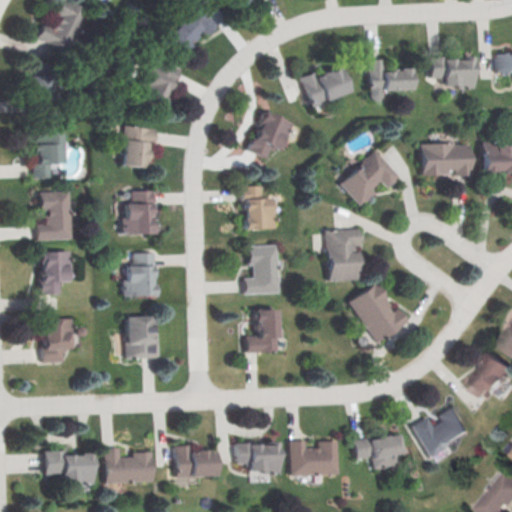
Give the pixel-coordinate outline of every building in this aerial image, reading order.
[(33,37),(41,22),(49,26),(54,16),(50,14),(57,0),(65,0),(86,10),(65,53),(33,37)] [(163,36),(191,4),(212,22),(201,34),(197,30),(180,50),(163,36)] [(492,71),(491,53),(511,52),(511,83),(511,71),(492,71)] [(424,59),(467,57),(468,87),(453,87),(453,83),(438,84),(438,77),(425,77),(424,59)] [(140,98),(144,91),(133,85),(144,66),(150,70),(157,58),(177,69),(155,107),(140,98)] [(364,96),(363,58),(381,58),(381,70),(405,69),(406,88),(377,88),(377,95),(364,96)] [(307,106),(295,77),(309,71),(311,76),(334,66),(344,89),(307,106)] [(27,97),(26,73),(37,73),(37,81),(42,81),(42,97),(27,97)] [(241,149),(259,110),(287,122),(281,137),(277,135),(270,149),(265,146),(260,157),(241,149)] [(115,163),(120,124),(149,127),(147,142),(142,142),(139,166),(115,163)] [(30,132),(55,131),(56,161),(31,162),(31,151),(28,151),(28,143),(31,142),(30,132)] [(475,140),(511,138),(511,171),(477,173),(475,140)] [(415,143),(449,141),(449,144),(464,143),(465,168),(462,168),(462,173),(448,174),(448,169),(442,169),(443,173),(417,174),(415,143)] [(335,182),(371,150),(395,176),(383,187),(375,179),(365,188),(369,192),(355,204),(335,182)] [(238,227),(237,216),(239,216),(239,184),(256,184),(257,197),(264,197),(265,210),(268,209),(269,226),(238,227)] [(31,238),(30,223),(40,222),(39,210),(34,210),(33,191),(63,189),(65,237),(31,238)] [(117,232),(117,202),(125,202),(125,190),(146,190),(146,206),(143,206),(143,219),(148,219),(147,232),(117,232)] [(323,279),(320,229),(352,227),(353,244),(349,245),(349,250),(353,250),(355,277),(323,279)] [(240,292),(239,277),(249,277),(248,263),(244,263),(244,244),(272,243),(274,291),(240,292)] [(33,251),(63,250),(64,265),(59,266),(59,279),(54,279),(54,292),(34,293),(33,251)] [(117,294),(117,265),(129,265),(129,252),(149,252),(149,265),(146,265),(146,283),(151,283),(151,294),(117,294)] [(370,340),(343,299),(368,283),(387,311),(392,307),(401,320),(370,340)] [(242,351),(242,335),(253,335),(253,320),(250,320),(250,309),(272,308),(272,351),(242,351)] [(121,357),(119,316),(146,316),(147,339),(152,339),(153,356),(121,357)] [(34,318),(66,317),(66,334),(62,334),(62,347),(55,348),(55,360),(35,360),(34,336),(38,336),(37,329),(35,329),(34,318)] [(511,351),(501,344),(511,328),(511,321),(511,319),(511,351)] [(467,384),(475,373),(476,374),(493,351),(511,364),(511,375),(509,380),(505,377),(496,391),(491,387),(484,397),(467,384)] [(407,425),(422,416),(427,425),(437,419),(434,414),(452,404),(468,431),(425,456),(407,425)] [(351,457),(348,439),(362,437),(362,438),(394,433),(399,462),(368,468),(366,454),(351,457)] [(286,475),(284,440),(301,439),(301,447),(314,447),(313,441),(332,440),(333,472),(286,475)] [(170,476),(169,445),(186,444),(187,451),(208,450),(209,474),(170,476)] [(229,463),(229,444),(273,444),(273,472),(257,472),(257,469),(244,470),(244,462),(229,463)] [(100,482),(99,447),(113,446),(113,456),(127,456),(127,451),(145,451),(146,480),(100,482)] [(38,449),(58,448),(58,454),(86,453),(87,483),(56,484),(56,474),(39,474),(38,449)] [(479,511),(474,507),(507,469),(511,473),(511,497),(502,508),(505,511),(504,511),(479,511)]
